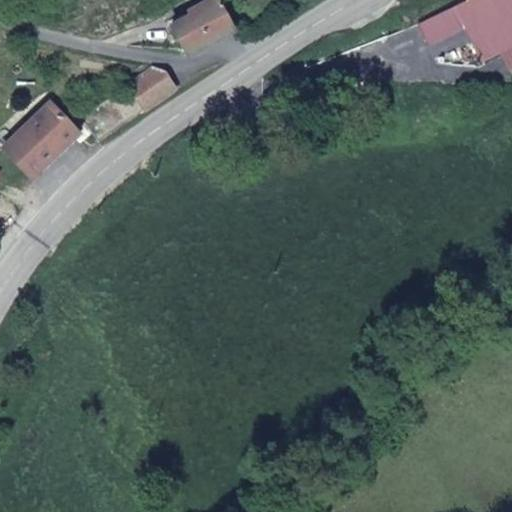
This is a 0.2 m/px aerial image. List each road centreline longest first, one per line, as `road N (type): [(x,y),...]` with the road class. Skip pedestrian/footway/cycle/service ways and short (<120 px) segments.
road 1 (secondary): [(214,77),(66,200),(0,300)]
road 2 (unclassified): [(214,77),(189,64),(46,42),(0,24)]
road 3 (secondary): [(354,0),(214,77)]
